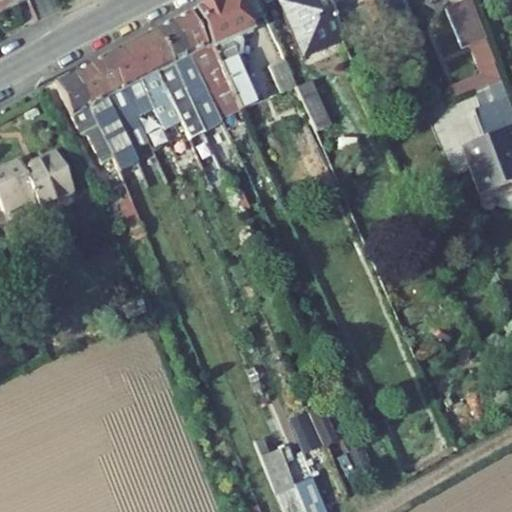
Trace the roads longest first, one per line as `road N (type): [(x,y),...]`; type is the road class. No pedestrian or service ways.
road 1 (tertiary): [(0,77),(144,0)]
road 2 (track): [(511,435),(369,511)]
